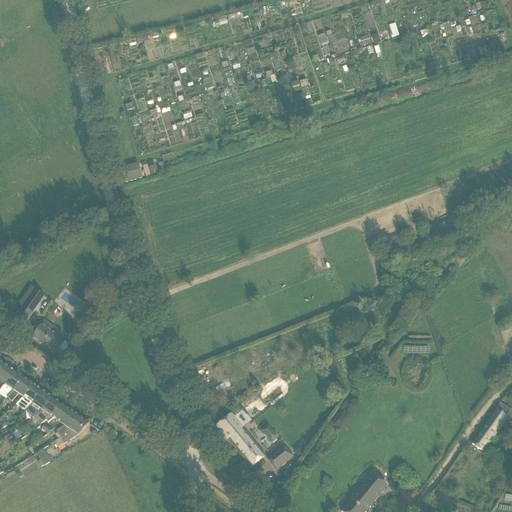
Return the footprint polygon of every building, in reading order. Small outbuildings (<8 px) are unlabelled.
[(394,24),(388,26),(392,37),(398,35),(394,24)] [(386,30),(371,37),(374,43),(388,37),(386,30)] [(325,37),(319,39),(321,45),(327,43),(325,37)] [(213,81),(204,84),(207,90),(215,87),(213,81)] [(155,166),(149,168),(151,176),(158,173),(155,166)] [(140,170),(122,176),(124,184),(143,179),(140,170)] [(383,243),(379,235),(368,240),(371,248),(383,243)] [(399,235),(389,237),(391,249),(402,247),(399,235)] [(35,290),(22,307),(16,316),(26,322),(44,296),(35,290)] [(112,306),(118,317),(133,309),(127,299),(112,306)] [(55,354),(58,350),(63,353),(69,345),(56,335),(59,331),(44,321),(41,325),(37,322),(28,335),(55,354)] [(0,388),(4,384),(5,385),(14,372),(4,365),(0,369),(0,388)] [(0,388),(0,393),(7,398),(13,391),(23,378),(14,372),(5,385),(4,384),(0,388)] [(13,391),(7,398),(12,402),(18,394),(23,397),(24,398),(33,385),(23,378),(13,391)] [(25,410),(25,411),(32,404),(41,391),(33,385),(24,398),(23,397),(15,405),(24,411),(25,410)] [(32,419),(34,417),(42,411),(43,411),(52,398),(41,391),(32,404),(25,411),(32,419)] [(46,421),(51,417),(60,404),(52,398),(43,411),(42,411),(34,417),(42,425),(46,421)] [(53,419),(61,424),(62,424),(71,411),(60,404),(51,417),(46,421),(48,423),(53,419)] [(495,410),(471,444),(483,452),(507,418),(506,417),(496,410),(495,410)] [(57,431),(56,432),(59,438),(60,437),(70,430),(79,417),(71,411),(62,424),(61,424),(64,427),(57,431)] [(216,427),(251,468),(265,456),(231,415),(216,427)] [(60,437),(59,438),(64,445),(78,436),(89,424),(79,417),(70,430),(60,437)] [(277,438),(268,426),(262,431),(271,443),(277,438)] [(117,434),(112,431),(109,436),(114,439),(117,434)] [(16,440),(12,433),(4,438),(8,445),(16,440)] [(267,459),(276,470),(293,457),(284,446),(267,459)] [(41,451),(36,455),(44,467),(49,463),(41,451)] [(341,511),(340,511),(365,511),(387,486),(373,473),(341,511)] [(392,479),(388,484),(393,488),(394,487),(397,483),(392,479)]
